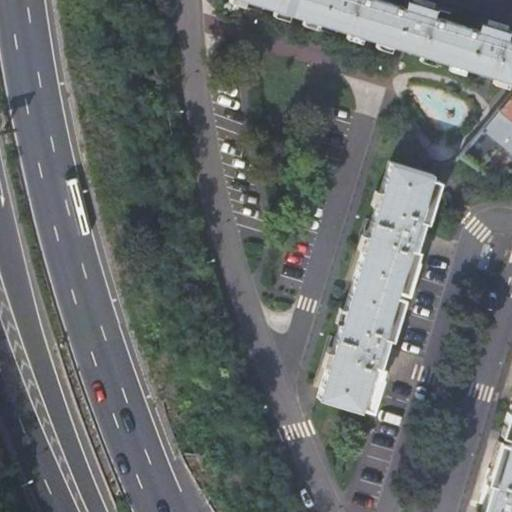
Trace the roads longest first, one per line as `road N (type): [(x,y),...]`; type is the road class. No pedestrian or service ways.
road 1 (residential): [(189,0),(203,130),(233,262),(329,511)]
road 2 (motorway): [(162,511),(94,335),(37,119),(18,0)]
road 3 (motorway): [(0,220),(42,370),(97,511)]
road 4 (residential): [(443,511),(511,291)]
road 5 (motorway): [(0,372),(60,511)]
